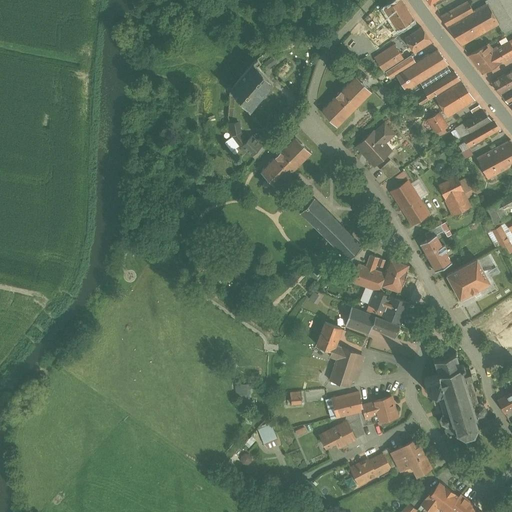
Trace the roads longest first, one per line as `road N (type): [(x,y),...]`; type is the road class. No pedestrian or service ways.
road 1 (residential): [(436,298),(395,224),(327,142),(312,109)]
road 2 (residential): [(419,354),(413,396),(449,461),(481,494),(511,475)]
road 3 (track): [(277,504),(128,409)]
road 4 (secondary): [(511,127),(415,0)]
road 5 (residential): [(374,0),(333,42),(312,109)]
